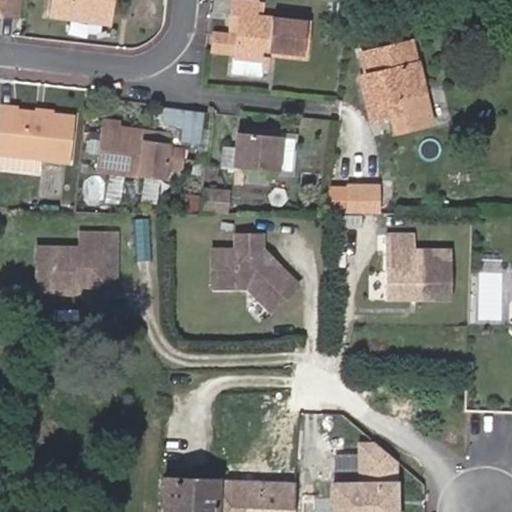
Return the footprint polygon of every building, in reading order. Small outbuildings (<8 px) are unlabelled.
[(0,0),(0,6),(2,6),(2,10),(18,12),(19,0),(0,0)] [(54,0),(52,14),(112,21),(113,0),(54,0)] [(237,47),(237,51),(272,53),(272,50),(273,45),(284,45),(284,51),(322,54),(325,20),(260,12),(260,0),(234,0),(233,10),(231,25),(239,25),(237,43),(237,47)] [(237,43),(238,29),(219,27),(217,45),(237,47),(237,43)] [(434,125),(415,38),(364,49),(368,72),(374,99),(370,101),(374,117),(388,114),(392,136),(434,125)] [(272,53),(237,51),(235,58),(271,61),(272,53)] [(364,73),(370,101),(374,99),(368,72),(364,73)] [(20,104),(4,102),(0,136),(0,159),(15,161),(18,146),(45,149),(73,152),(78,110),(55,108),(51,107),(40,106),(20,104)] [(169,121),(186,123),(184,141),(204,144),(208,109),(170,105),(169,121)] [(106,112),(105,120),(147,126),(147,132),(173,136),(174,125),(122,118),(122,115),(106,112)] [(147,126),(105,120),(101,162),(169,171),(170,161),(173,141),(173,136),(147,132),(147,126)] [(286,130),(242,127),(239,162),(282,165),(286,130)] [(173,141),(170,161),(186,162),(188,143),(173,141)] [(45,149),(18,146),(15,161),(44,164),(45,149)] [(352,204),(352,177),(333,177),(330,204),(352,204)] [(352,177),(352,204),(380,205),(381,177),(352,177)] [(86,218),(86,236),(46,235),(45,276),(121,277),(123,219),(86,218)] [(245,277),(270,304),(302,274),(264,238),(265,221),(233,220),(233,235),(210,234),(208,276),(245,277)] [(384,291),(451,292),(452,240),(415,238),(415,223),(385,223),(384,291)] [(357,447),(358,486),(330,487),(330,511),(390,511),(387,459),(372,447),(357,447)] [(161,480),(159,511),(211,511),(213,481),(161,480)] [(288,511),(290,483),(213,481),(211,511),(288,511)]
